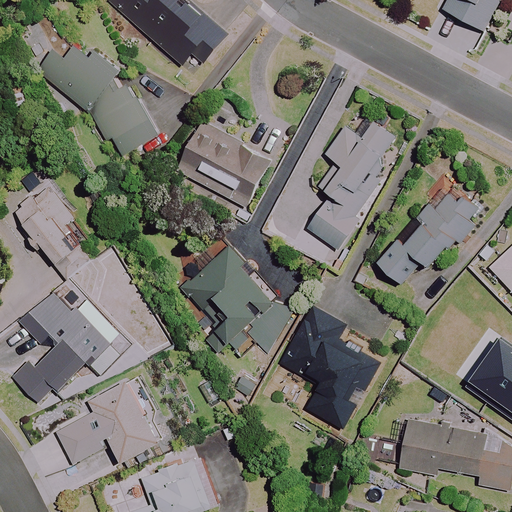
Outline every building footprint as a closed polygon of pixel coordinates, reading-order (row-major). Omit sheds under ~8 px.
[(230,35),(189,0),(109,0),(110,0),(184,65),(195,53),(206,63),(230,35)] [(451,0),(446,10),(487,32),(503,3),(498,0),(451,0)] [(38,24),(19,25),(20,56),(40,55),(38,24)] [(126,153),(162,136),(133,77),(85,40),(70,60),(57,50),(40,72),(95,114),(110,144),(119,140),(126,153)] [(246,141),(205,121),(179,172),(248,207),(272,161),(243,146),(246,141)] [(398,136),(376,122),(366,138),(345,125),(327,154),(340,162),(324,188),(332,193),(310,229),(341,248),(359,220),(357,218),(381,179),(374,175),(398,136)] [(77,218),(54,186),(20,211),(69,280),(97,260),(70,223),(77,218)] [(489,214),(463,189),(410,242),(402,234),(378,259),(404,284),(427,261),(432,266),(459,239),(462,242),(489,214)] [(296,311),(280,300),(234,247),(186,289),(232,341),(241,334),(268,352),(296,311)] [(511,247),(491,266),(511,288),(511,247)] [(73,314),(54,293),(22,324),(42,345),(51,336),(59,344),(41,362),(36,357),(16,376),(41,403),(56,388),(60,392),(112,343),(79,309),(73,314)] [(349,326),(315,307),(284,363),(323,385),(309,410),(346,431),(383,364),(341,340),(349,326)] [(511,347),(458,313),(428,359),(474,390),(478,384),(506,403),(494,422),(511,434),(511,347)] [(260,382),(245,372),(235,386),(249,396),(260,382)] [(152,400),(141,378),(93,402),(98,413),(60,432),(75,463),(115,443),(124,461),(161,442),(143,405),(152,400)] [(488,435),(411,420),(402,468),(439,475),(440,468),(482,476),(481,484),(511,490),(511,489),(511,451),(503,449),(502,454),(485,450),(488,435)] [(215,511),(217,511),(198,458),(148,475),(158,503),(131,511),(215,511)] [(385,490),(369,486),(365,501),(381,505),(385,490)]
